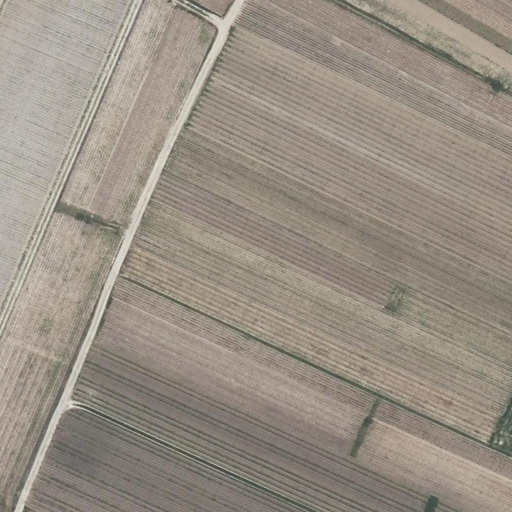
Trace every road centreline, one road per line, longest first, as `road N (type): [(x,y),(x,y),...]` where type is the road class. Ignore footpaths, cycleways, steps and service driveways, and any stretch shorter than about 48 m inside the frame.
road 1 (track): [(239,0),(118,269)]
road 2 (track): [(118,269),(18,511)]
